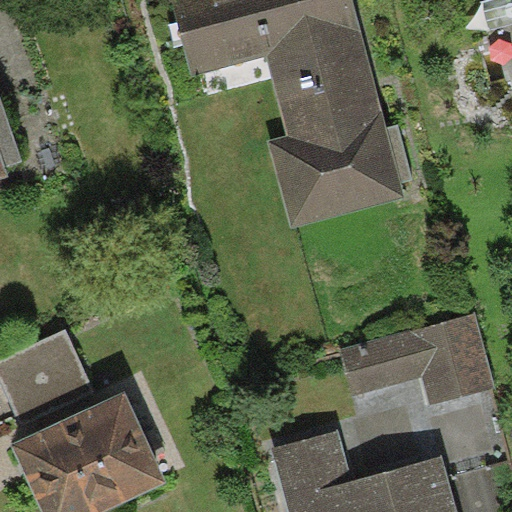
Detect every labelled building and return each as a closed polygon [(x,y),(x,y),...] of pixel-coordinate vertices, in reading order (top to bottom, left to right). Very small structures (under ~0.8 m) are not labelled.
[(353,0),(173,0),(193,73),(265,54),(286,134),(268,139),(291,226),(405,196),(400,180),(413,176),(399,123),(386,127),(353,0)] [(511,23),(511,0),(487,0),(482,1),(490,30),(511,23)] [(0,95),(0,148),(6,166),(23,161),(0,95)] [(0,179),(10,176),(6,166),(0,148),(0,179)] [(476,313),(341,350),(353,395),(422,377),(429,404),(496,386),(476,313)] [(66,328),(0,358),(0,376),(21,422),(94,389),(66,328)] [(124,391),(12,442),(43,511),(98,511),(166,481),(124,391)] [(339,430),(272,448),(290,511),(457,511),(442,456),(353,480),(339,430)]
